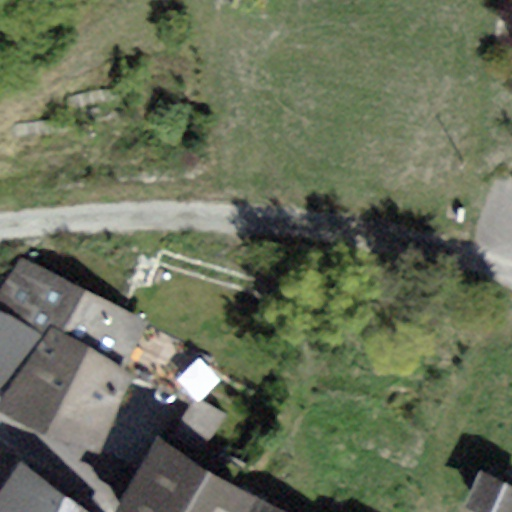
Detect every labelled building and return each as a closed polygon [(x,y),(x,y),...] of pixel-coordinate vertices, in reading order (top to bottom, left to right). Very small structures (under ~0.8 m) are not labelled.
[(0,384),(5,387),(0,395),(0,405),(98,449),(134,370),(126,365),(150,319),(24,256),(0,302),(0,384)] [(195,394),(166,437),(196,456),(226,412),(195,394)] [(166,437),(158,431),(113,511),(248,511),(259,495),(196,456),(166,437)] [(95,511),(66,491),(20,456),(0,486),(0,511),(95,511)] [(473,499),(501,511),(511,511),(511,483),(485,471),(473,499)] [(296,511),(259,495),(250,511),(296,511)]
